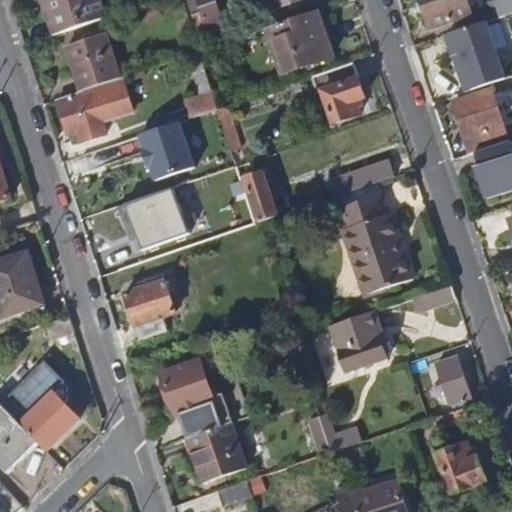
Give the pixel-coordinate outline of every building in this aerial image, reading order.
[(44,0),(57,37),(106,21),(99,0),(44,0)] [(192,0),(201,32),(225,25),(217,0),(192,0)] [(269,0),(274,12),(307,0),(269,0)] [(421,0),(431,29),(472,16),(466,0),(421,0)] [(511,0),(499,0),(491,3),(496,19),(511,13),(511,0)] [(269,30),(285,76),(329,61),(314,15),(269,30)] [(488,22),(448,36),(455,57),(467,93),(474,90),(507,79),(502,65),(488,22)] [(68,49),(83,93),(121,81),(107,37),(68,49)] [(189,58),(202,99),(214,95),(200,54),(189,58)] [(325,93),(336,125),(362,117),(357,103),(367,100),(355,65),(315,79),(319,96),(325,93)] [(58,101),(70,135),(79,132),(82,143),(108,135),(104,122),(134,113),(123,80),(121,81),(83,93),(58,101)] [(454,103),(471,156),(477,154),(507,144),(511,143),(492,90),(454,103)] [(188,104),(193,121),(219,112),(214,95),(202,99),(188,104)] [(234,121),(229,109),(219,112),(224,125),(234,121)] [(224,125),(233,154),(243,151),(234,121),(224,125)] [(182,124),(143,137),(157,183),(197,171),(182,124)] [(70,135),(73,146),(82,143),(79,132),(70,135)] [(507,144),(477,154),(482,168),(477,170),(488,201),(511,192),(511,142),(511,143),(507,144)] [(5,163),(0,148),(0,203),(12,199),(0,164),(5,163)] [(391,161),(397,179),(415,173),(409,155),(391,161)] [(239,170),(240,175),(246,174),(247,177),(270,168),(267,160),(239,170)] [(333,181),(339,199),(397,179),(391,161),(333,181)] [(248,181),(262,225),(279,219),(265,175),(248,181)] [(416,280),(393,215),(390,216),(384,196),(341,211),(348,231),(345,232),(367,297),(416,280)] [(160,245),(146,203),(104,216),(119,259),(160,245)] [(46,307),(30,253),(0,262),(0,312),(2,320),(46,307)] [(126,293),(140,341),(167,333),(162,317),(176,313),(166,281),(154,284),(153,279),(141,283),(142,288),(126,293)] [(415,299),(418,313),(458,299),(454,286),(415,299)] [(382,329),(376,313),(333,327),(349,373),(389,359),(379,330),(382,329)] [(264,321),(268,333),(290,326),(286,314),(264,321)] [(31,330),(35,344),(51,339),(52,343),(76,335),(71,317),(31,330)] [(472,398),(458,357),(438,364),(451,404),(472,398)] [(162,373),(176,415),(179,414),(188,440),(189,439),(232,424),(250,418),(240,390),(214,399),(210,388),(202,366),(208,364),(206,358),(162,373)] [(1,406),(39,444),(48,453),(80,420),(64,404),(69,400),(68,389),(64,385),(66,383),(44,362),(1,406)] [(202,366),(210,388),(216,386),(208,364),(202,366)] [(0,404),(0,466),(8,475),(39,444),(1,406),(0,404)] [(447,415),(450,424),(468,419),(464,409),(447,415)] [(447,415),(433,419),(436,429),(450,424),(447,415)] [(310,422),(322,457),(325,456),(326,456),(332,454),(329,442),(321,418),(310,422)] [(189,439),(205,486),(248,471),(232,424),(189,439)] [(329,442),(332,454),(363,443),(359,432),(329,442)] [(437,455),(452,494),(487,481),(478,457),(474,458),(469,443),(437,455)] [(218,493),(222,509),(254,499),(249,483),(218,493)] [(406,511),(398,483),(341,500),(344,511),(406,511)]
